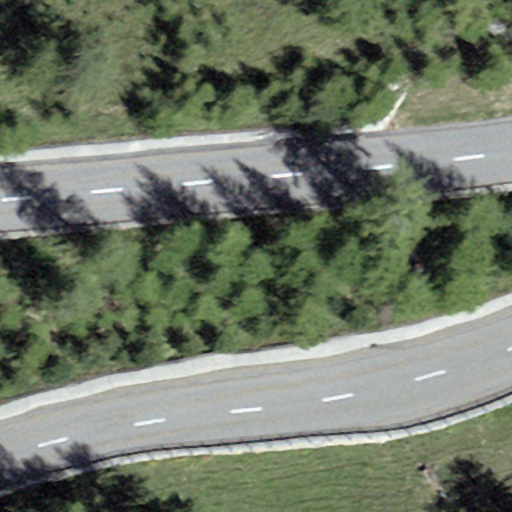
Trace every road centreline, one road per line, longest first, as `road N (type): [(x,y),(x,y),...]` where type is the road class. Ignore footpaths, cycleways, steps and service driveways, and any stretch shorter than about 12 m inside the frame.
road 1 (secondary): [(511,348),(447,373),(340,396),(150,421),(0,455)]
road 2 (secondary): [(0,196),(511,151)]
